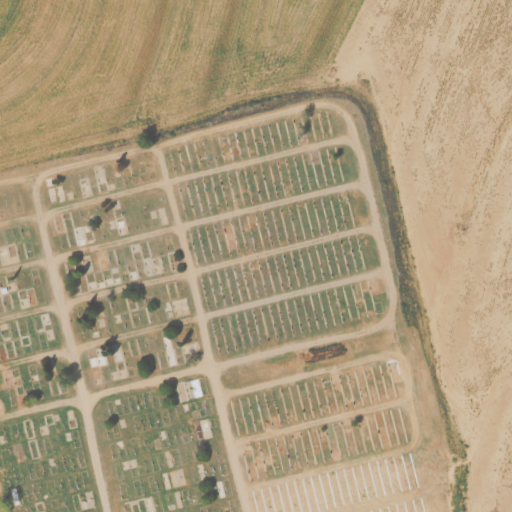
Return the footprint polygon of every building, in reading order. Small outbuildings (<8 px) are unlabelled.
[(166,224),(165,208),(158,209),(160,225),(166,224)] [(139,278),(137,269),(139,243),(134,244),(119,252),(124,270),(119,271),(117,259),(108,259),(94,262),(93,272),(85,274),(87,285),(97,283),(102,283),(104,281),(121,283),(128,281),(139,278)] [(31,307),(29,298),(20,299),(19,292),(11,283),(7,284),(6,275),(0,276),(0,314),(2,314),(3,320),(12,330),(14,330),(21,323),(22,329),(30,321),(33,320),(30,316),(8,320),(4,316),(11,311),(31,307)] [(190,315),(188,298),(163,301),(165,319),(190,315)] [(103,383),(115,380),(113,371),(118,370),(116,361),(125,358),(123,352),(105,356),(103,348),(87,352),(92,368),(99,366),(103,383)] [(180,401),(203,396),(200,378),(176,384),(180,401)] [(200,439),(212,437),(210,427),(198,429),(200,439)] [(167,448),(168,434),(155,433),(155,447),(167,448)] [(164,488),(186,485),(184,469),(162,472),(164,488)] [(74,511),(95,508),(93,491),(72,494),(74,511)] [(170,509),(182,507),(180,491),(168,493),(170,509)]
